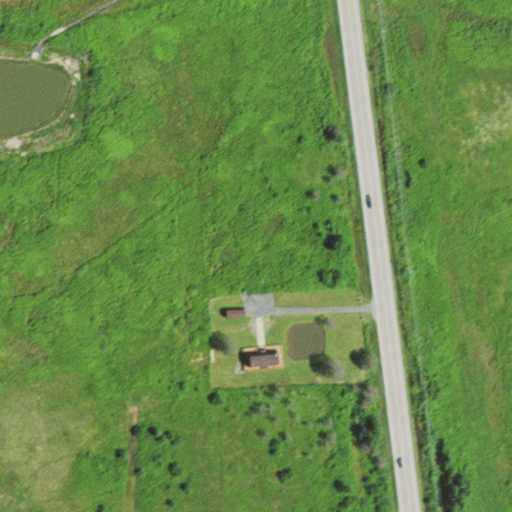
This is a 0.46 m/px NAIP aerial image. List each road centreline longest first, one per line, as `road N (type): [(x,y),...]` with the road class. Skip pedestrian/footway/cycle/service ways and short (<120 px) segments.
road 1 (secondary): [(409,511),(362,126)]
road 2 (secondary): [(362,126),(346,0)]
